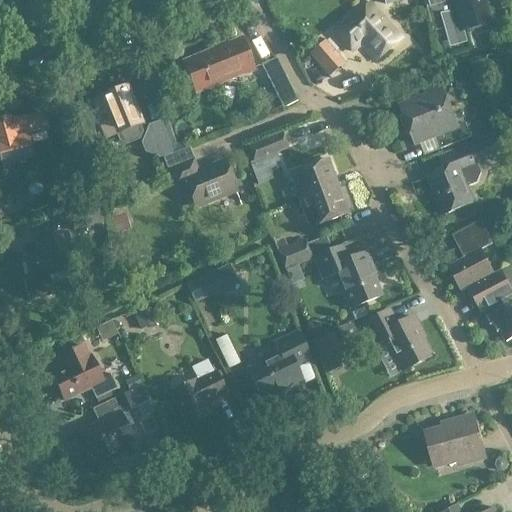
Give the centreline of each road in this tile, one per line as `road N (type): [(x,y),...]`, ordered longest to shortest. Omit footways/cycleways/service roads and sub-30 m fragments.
road 1 (residential): [(478,377),(333,111),(304,92),(256,0)]
road 2 (residential): [(97,511),(350,433),(400,396),(478,377)]
road 3 (residential): [(0,61),(161,0)]
